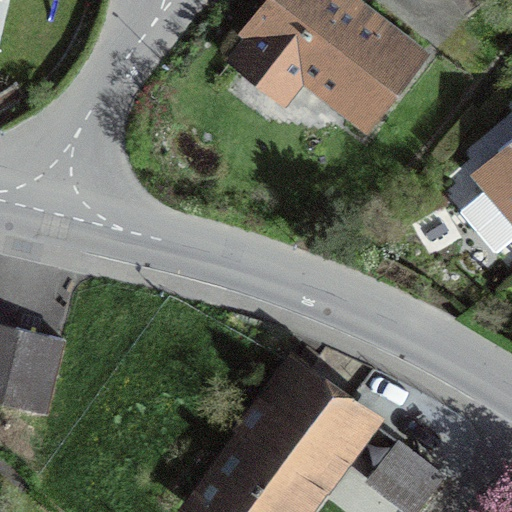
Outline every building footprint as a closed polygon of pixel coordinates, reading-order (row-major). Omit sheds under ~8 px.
[(421,53),(352,0),(271,0),(248,30),(254,35),(236,58),(284,95),(302,71),(368,122),(421,53)] [(457,0),(465,10),(479,0),(457,0)] [(511,146),(482,171),(494,186),(497,201),(508,213),(511,213),(511,146)] [(62,339),(0,324),(0,367),(1,368),(0,374),(0,400),(45,411),(62,339)] [(285,511),(359,411),(305,372),(201,511),(285,511)] [(414,511),(443,476),(396,439),(366,477),(410,511),(414,511)]
